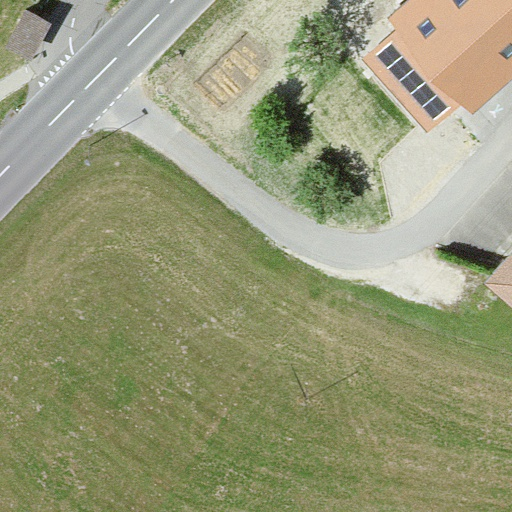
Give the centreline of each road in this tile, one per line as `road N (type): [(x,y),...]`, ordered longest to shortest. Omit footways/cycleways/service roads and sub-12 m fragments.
road 1 (residential): [(91,81),(284,226),(334,250),(417,226),(511,130)]
road 2 (secondary): [(0,174),(91,81)]
